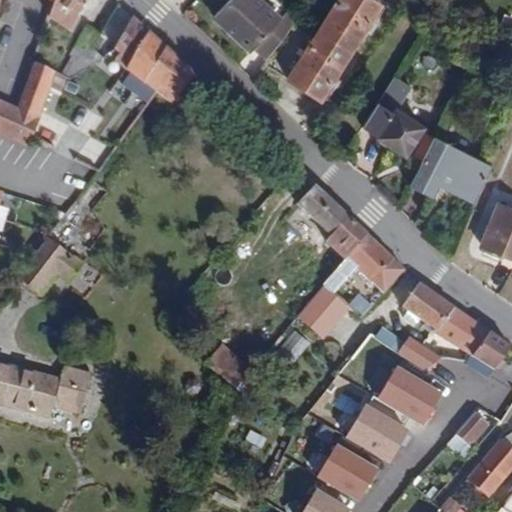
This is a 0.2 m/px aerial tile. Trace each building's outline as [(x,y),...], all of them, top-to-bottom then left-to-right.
[(50,17),(69,29),(87,0),(56,0),(55,3),(50,17)] [(255,48),(269,61),(298,22),(289,14),(281,21),(258,0),(231,0),(215,18),(252,52),(255,48)] [(337,0),(319,30),(352,52),(382,5),(373,0),(337,0)] [(172,102),(197,76),(135,17),(116,49),(122,54),(117,60),(132,71),(125,82),(150,101),(157,91),(172,102)] [(104,57),(94,49),(103,35),(87,26),(71,55),(77,59),(70,70),(78,75),(104,57)] [(288,78),(321,101),(352,52),(319,30),(288,78)] [(30,146),(34,137),(59,73),(34,62),(19,107),(9,136),(30,146)] [(406,156),(423,127),(397,112),(412,87),(397,78),(364,128),(406,156)] [(0,132),(9,136),(19,107),(0,98),(0,132)] [(440,183),(477,201),(493,165),(436,137),(411,185),(433,196),(440,183)] [(327,241),(347,259),(367,234),(314,186),(299,203),(332,235),(327,241)] [(481,245),(511,257),(511,209),(497,204),(481,245)] [(357,266),(374,280),(392,258),(367,234),(347,259),(337,270),(346,278),(357,266)] [(42,294),(58,273),(73,254),(49,237),(19,277),(42,294)] [(58,273),(71,282),(85,264),(73,254),(58,273)] [(374,280),(385,290),(404,269),(392,258),(374,280)] [(325,285),(334,293),(346,278),(337,270),(325,285)] [(473,354),(488,331),(420,283),(403,306),(436,329),(434,332),(455,345),(450,359),(468,361),(473,354)] [(299,316),(325,337),(350,308),(334,293),(325,285),(299,316)] [(425,371),(441,357),(411,336),(406,341),(384,327),(375,337),(418,367),(425,371)] [(473,354),(495,369),(511,346),(488,331),(473,354)] [(279,349),(291,363),(312,346),(300,332),(279,349)] [(231,358),(235,354),(224,345),(220,348),(231,358)] [(206,364),(218,373),(231,358),(220,348),(206,364)] [(242,390),(247,377),(252,371),(253,369),(235,354),(231,358),(218,373),(241,392),(242,390)] [(55,405),(83,411),(92,375),(65,368),(61,382),(0,365),(0,401),(53,415),(55,405)] [(442,393),(394,367),(376,400),(424,427),(442,393)] [(242,390),(253,400),(266,385),(252,371),(247,377),(242,390)] [(408,429),(364,405),(345,439),(389,464),(408,429)] [(458,433),(469,441),(487,420),(478,411),(476,413),(458,433)] [(470,480),(491,497),(511,471),(511,450),(501,442),(470,480)] [(379,469),(336,446),(320,477),(362,500),(379,469)] [(350,511),(351,511),(314,490),(302,511),(350,511)] [(500,511),(511,511),(511,491),(498,511),(500,511)] [(465,511),(457,497),(444,505),(448,511),(465,511)]
